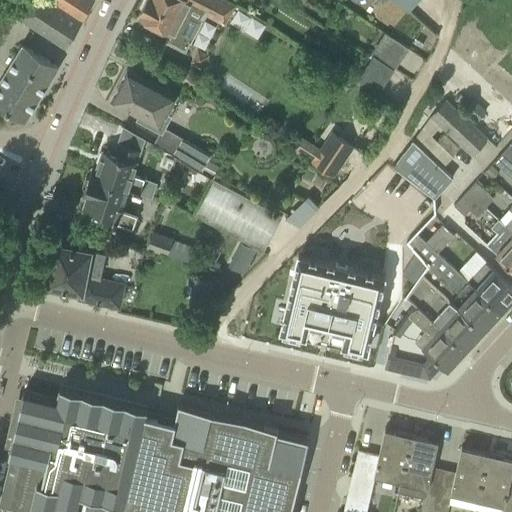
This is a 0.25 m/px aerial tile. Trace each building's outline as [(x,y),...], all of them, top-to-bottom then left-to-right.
[(81,18),(82,18),(54,0),(23,0),(14,15),(65,47),(82,19),(81,18)] [(92,0),(57,0),(83,16),(92,0)] [(145,0),(138,15),(147,19),(141,30),(159,39),(165,28),(172,31),(171,32),(167,40),(181,47),(184,49),(189,40),(191,41),(191,40),(191,39),(201,20),(202,20),(202,19),(201,18),(200,18),(203,12),(220,20),(225,23),(235,4),(229,2),(225,0),(145,0)] [(417,0),(397,0),(408,10),(417,0)] [(405,45),(385,32),(380,39),(401,53),(405,45)] [(0,105),(25,121),(58,67),(22,44),(4,74),(10,78),(0,93),(0,105)] [(366,67),(357,79),(377,93),(386,81),(366,67)] [(155,85),(145,80),(128,71),(112,99),(159,124),(174,95),(155,85)] [(184,71),(179,80),(200,92),(205,82),(184,71)] [(430,117),(472,155),(488,138),(446,99),(430,117)] [(445,132),(437,141),(452,156),(460,147),(445,132)] [(333,175),(353,146),(333,133),(321,150),(302,137),(294,149),(333,175)] [(413,140),(394,164),(434,197),(452,177),(441,167),(413,140)] [(201,172),(211,155),(186,141),(177,157),(201,172)] [(91,167),(89,174),(128,187),(151,195),(156,182),(132,174),(140,149),(137,148),(118,142),(114,153),(103,149),(96,169),(91,167)] [(503,152),(511,159),(511,143),(503,152)] [(511,177),(511,159),(503,152),(494,161),(511,177)] [(120,209),(128,187),(89,174),(81,197),(86,199),(84,206),(95,209),(94,214),(113,221),(132,227),(136,215),(120,209)] [(262,250),(280,215),(214,181),(196,216),(262,250)] [(476,181),(468,189),(486,206),(493,197),(476,181)] [(468,189),(454,205),(464,215),(470,209),(477,215),(486,206),(468,189)] [(511,267),(511,231),(505,224),(499,219),(491,227),(497,233),(487,244),(511,267)] [(442,224),(427,240),(438,250),(454,234),(442,224)] [(152,231),(146,248),(167,254),(167,253),(188,260),(193,246),(172,239),(173,238),(152,231)] [(501,310),(469,280),(438,250),(427,240),(418,232),(418,233),(409,243),(431,263),(423,272),(483,329),(501,310)] [(245,243),(235,267),(247,272),(256,248),(245,243)] [(405,246),(403,258),(421,274),(430,263),(408,243),(405,246)] [(124,282),(99,277),(104,254),(55,244),(47,283),(80,290),(79,298),(119,306),(124,282)] [(301,256),(283,329),(287,331),(286,339),(301,342),(303,335),(349,345),(348,353),(363,356),(365,348),(369,349),(386,275),(301,256)] [(511,297),(511,283),(487,261),(469,280),(501,310),(511,297)] [(483,329),(423,272),(407,294),(419,304),(466,348),(483,329)] [(391,336),(389,347),(384,367),(429,377),(442,363),(447,368),(466,348),(419,304),(411,307),(395,329),(391,336)] [(292,506),(308,437),(276,429),(277,426),(178,402),(174,419),(146,413),(147,406),(60,385),(57,399),(23,391),(8,453),(21,456),(9,506),(30,511),(29,511),(292,511),(294,507),(292,506)] [(365,511),(366,511),(375,474),(402,480),(413,435),(384,428),(378,453),(358,448),(342,511),(365,511)] [(438,441),(413,435),(402,480),(399,492),(423,497),(419,511),(434,511),(443,473),(431,471),(438,441)] [(477,498),(488,452),(461,446),(454,476),(443,473),(434,511),(446,511),(449,503),(474,509),(477,498)] [(511,468),(511,457),(488,452),(477,498),(502,504),(500,511),(511,511),(511,489),(507,488),(511,468)]
